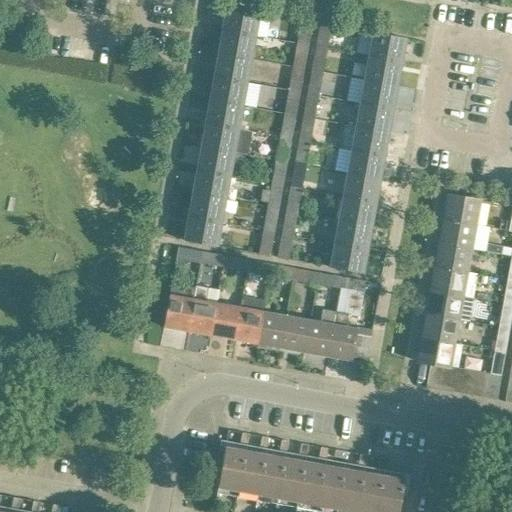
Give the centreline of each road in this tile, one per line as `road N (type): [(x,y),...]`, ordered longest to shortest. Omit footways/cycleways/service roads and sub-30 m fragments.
road 1 (residential): [(156,511),(160,428),(174,406),(205,389),(435,421)]
road 2 (residential): [(511,22),(443,9),(419,162)]
road 3 (residential): [(153,511),(0,482)]
road 4 (residential): [(117,0),(112,23),(19,0)]
